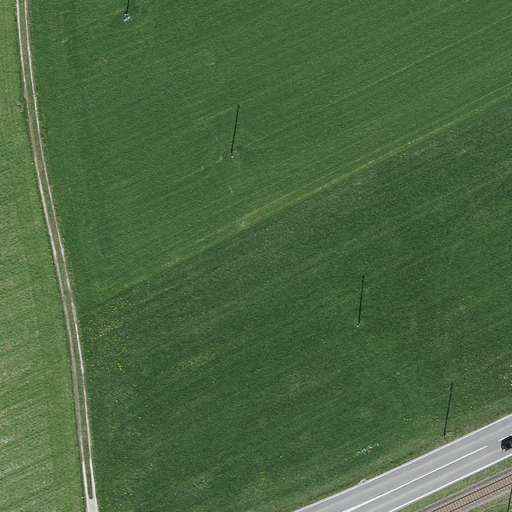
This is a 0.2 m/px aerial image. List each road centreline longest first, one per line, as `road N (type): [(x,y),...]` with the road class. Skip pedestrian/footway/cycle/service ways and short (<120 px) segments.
road 1 (track): [(93,511),(72,318),(38,156),(23,0)]
road 2 (primary): [(344,511),(511,433)]
